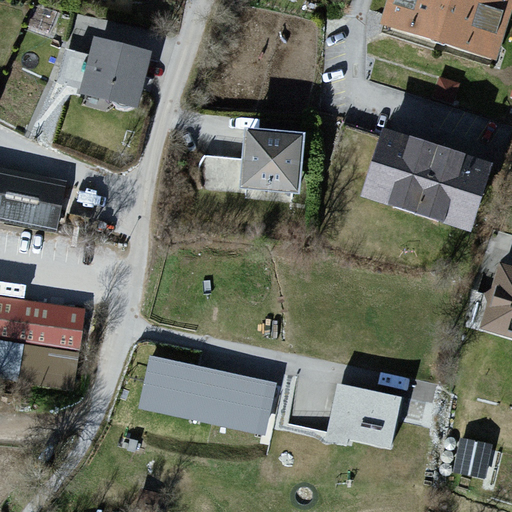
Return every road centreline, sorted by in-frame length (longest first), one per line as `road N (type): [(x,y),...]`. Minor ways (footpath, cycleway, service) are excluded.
road 1 (residential): [(34,511),(95,414),(158,158),(217,0)]
road 2 (unknown): [(125,294),(0,265)]
